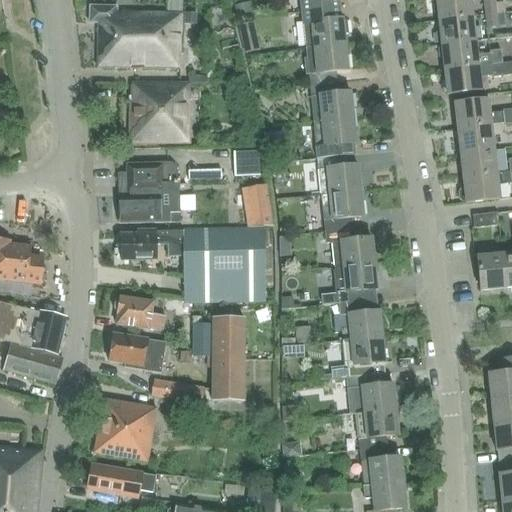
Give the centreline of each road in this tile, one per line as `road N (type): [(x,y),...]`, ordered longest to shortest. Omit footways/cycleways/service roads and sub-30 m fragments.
road 1 (residential): [(446,358),(386,0)]
road 2 (residential): [(46,511),(77,321),(80,233),(70,174)]
road 3 (residential): [(70,174),(48,0)]
road 4 (residential): [(454,511),(446,358)]
